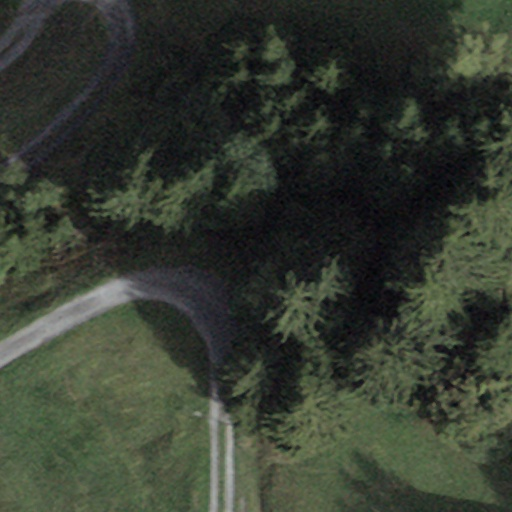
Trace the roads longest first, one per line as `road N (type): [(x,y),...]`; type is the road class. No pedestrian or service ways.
road 1 (track): [(221,511),(221,327),(191,296),(137,288),(105,298),(0,358)]
road 2 (track): [(0,178),(69,122),(118,64),(127,19),(116,0)]
